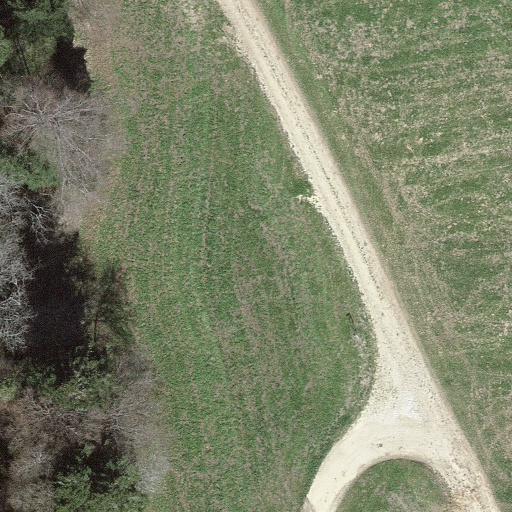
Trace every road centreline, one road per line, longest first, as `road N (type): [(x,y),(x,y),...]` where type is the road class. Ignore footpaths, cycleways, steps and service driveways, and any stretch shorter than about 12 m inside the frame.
road 1 (track): [(224,0),(476,511)]
road 2 (track): [(330,511),(354,452),(437,430)]
